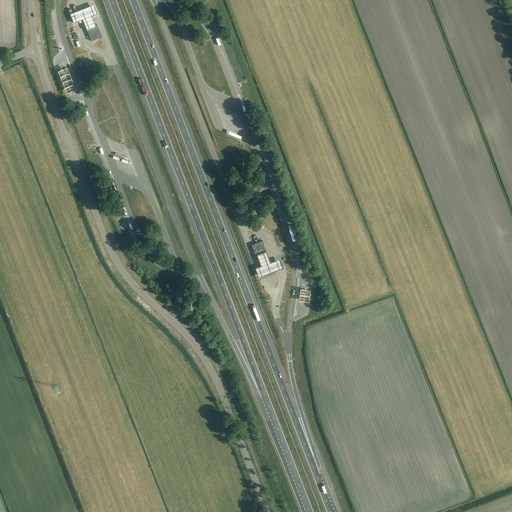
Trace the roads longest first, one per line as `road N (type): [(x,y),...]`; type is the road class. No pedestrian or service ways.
road 1 (tertiary): [(268,511),(205,359),(135,286),(107,243),(36,50)]
road 2 (motorway): [(316,476),(133,0)]
road 3 (motorway): [(111,0),(273,419)]
road 4 (motorway): [(202,282),(273,419)]
road 5 (motorway): [(316,476),(288,350)]
